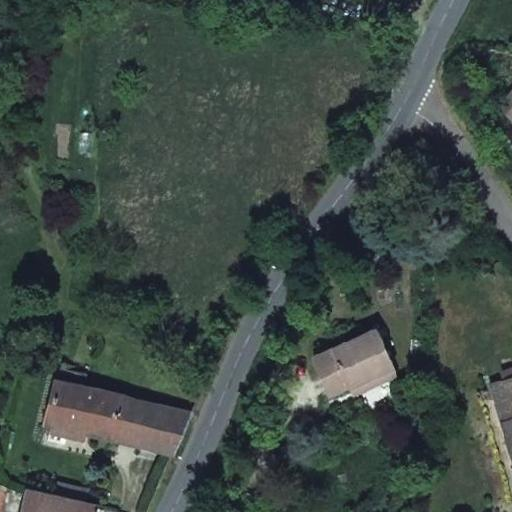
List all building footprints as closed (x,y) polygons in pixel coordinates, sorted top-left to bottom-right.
[(511,115),(511,85),(494,101),(509,118),(511,117),(511,115)] [(373,331),(313,357),(328,394),(349,385),(371,376),(375,384),(393,376),(373,331)] [(56,380),(84,386),(85,374),(58,367),(56,380)] [(502,382),(511,379),(511,367),(499,371),(502,382)] [(352,394),(375,384),(371,376),(349,385),(352,394)] [(52,379),(42,420),(52,422),(84,430),(110,436),(120,395),(84,386),(56,380),(52,379)] [(511,379),(502,382),(490,385),(501,426),(509,424),(511,435),(511,379)] [(172,451),(189,412),(120,395),(110,436),(172,451)] [(84,430),(52,422),(51,434),(82,441),(84,430)] [(501,426),(511,461),(511,435),(509,424),(501,426)] [(57,482),(54,495),(85,503),(88,490),(57,482)] [(54,495),(25,488),(19,511),(114,511),(115,510),(85,503),(54,495)]
